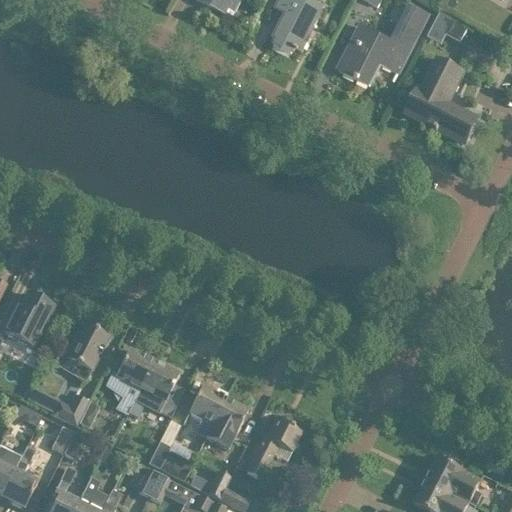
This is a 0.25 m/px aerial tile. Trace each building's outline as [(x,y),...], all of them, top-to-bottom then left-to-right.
[(197,0),(225,14),(227,10),(233,13),(234,13),(240,0),(197,0)] [(272,37),(275,39),(273,45),(290,53),(292,49),(296,50),(301,52),(313,28),(311,27),(322,6),(309,0),(278,0),(277,2),(288,7),(272,37)] [(358,0),(376,9),(379,0),(358,0)] [(359,27),(337,70),(368,86),(379,64),(398,73),(409,52),(429,13),(408,3),(389,42),(359,27)] [(467,28),(439,13),(431,27),(460,43),(467,28)] [(408,116),(462,143),(474,118),(446,104),(462,74),(436,61),(408,116)] [(9,322),(3,334),(31,348),(37,336),(52,307),(28,295),(20,309),(16,307),(9,322)] [(73,376),(84,382),(106,338),(81,325),(70,347),(66,345),(51,361),(52,362),(54,360),(61,366),(67,370),(74,374),(73,376)] [(119,407),(128,412),(134,400),(139,390),(154,362),(129,349),(116,375),(114,374),(108,386),(109,387),(110,386),(126,396),(119,407)] [(154,362),(139,390),(134,400),(128,412),(135,416),(138,418),(146,393),(164,402),(178,375),(154,362)] [(188,413),(211,425),(225,398),(202,386),(188,413)] [(74,428),(87,403),(73,396),(68,407),(56,401),(50,415),(74,428)] [(248,410),(225,398),(211,425),(204,438),(227,449),(248,410)] [(19,405),(14,415),(20,418),(36,427),(41,416),(19,405)] [(83,411),(77,424),(85,428),(91,415),(83,411)] [(301,433),(291,427),(292,425),(292,422),(290,419),(289,418),(286,417),(284,416),(283,416),(280,417),(278,418),(277,420),(275,419),(266,438),(263,437),(258,445),(256,444),(249,458),(252,459),(245,473),(260,481),(278,445),(291,452),(301,433)] [(62,454),(73,433),(63,429),(61,428),(51,448),(62,454)] [(83,438),(73,433),(62,454),(72,460),(83,438)] [(18,461),(25,447),(17,442),(10,457),(18,461)] [(149,464),(157,469),(168,447),(160,443),(149,464)] [(25,447),(18,461),(27,465),(34,451),(25,447)] [(114,453),(104,449),(98,461),(108,465),(114,453)] [(158,470),(182,482),(191,464),(168,452),(158,470)] [(425,482),(453,496),(461,500),(461,499),(475,506),(481,494),(475,491),(480,481),(456,469),(457,466),(456,462),(447,457),(443,459),(442,461),(437,459),(425,482)] [(0,464),(0,497),(13,471),(0,464)] [(43,511),(72,511),(77,504),(75,503),(77,499),(66,493),(64,497),(62,496),(74,472),(66,468),(43,511)] [(136,492),(148,497),(159,476),(147,470),(136,492)] [(13,471),(0,497),(0,498),(22,510),(36,483),(13,471)] [(208,494),(217,499),(228,477),(218,472),(208,494)] [(169,481),(159,476),(148,497),(158,503),(169,481)] [(89,480),(77,504),(72,511),(100,511),(107,499),(93,491),(97,483),(89,480)] [(461,500),(453,496),(425,482),(413,505),(427,511),(464,511),(469,504),(461,500)] [(225,488),(218,501),(241,511),(243,511),(249,501),(225,488)] [(100,511),(112,511),(114,508),(112,507),(119,494),(111,490),(107,499),(100,511)] [(202,511),(207,511),(212,503),(198,496),(192,507),(202,511)] [(500,511),(511,511),(511,497),(509,496),(500,511)] [(225,511),(226,510),(212,503),(207,511),(225,511)]
